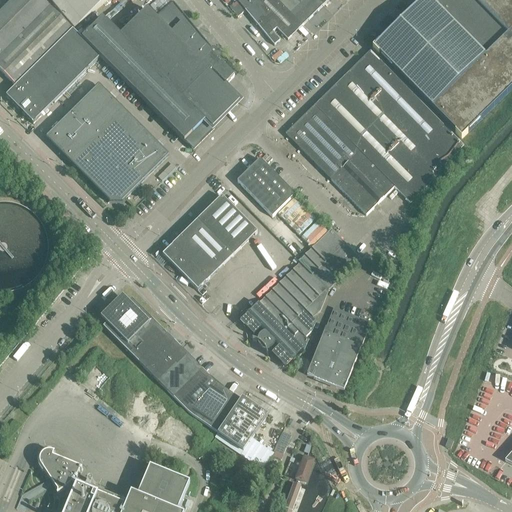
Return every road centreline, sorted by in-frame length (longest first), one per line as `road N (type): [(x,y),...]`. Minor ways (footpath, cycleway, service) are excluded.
road 1 (primary): [(310,405),(262,379),(120,255)]
road 2 (primary): [(404,435),(476,267),(511,220)]
road 3 (unclassified): [(0,402),(120,255)]
road 4 (unclassified): [(120,255),(253,122)]
road 5 (primary): [(120,255),(0,125)]
road 6 (unclassified): [(253,122),(359,236)]
road 7 (unclassified): [(280,95),(380,0)]
road 8 (unclassified): [(280,95),(201,0)]
